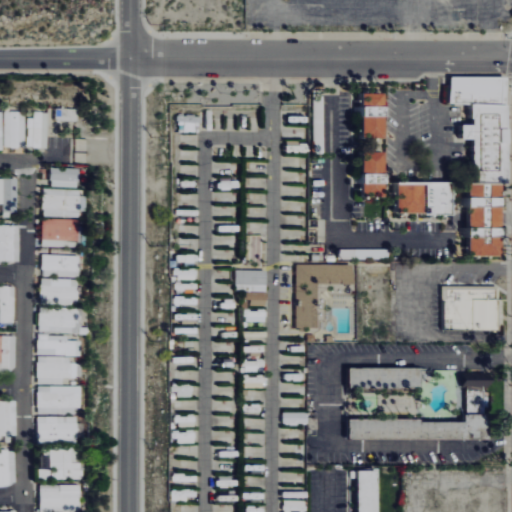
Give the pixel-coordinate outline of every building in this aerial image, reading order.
[(351,137),(374,136),(373,115),(381,115),(380,106),(374,106),(373,92),(350,92),(351,137)] [(78,108),(56,108),(56,120),(78,120),(78,108)] [(5,147),(25,147),(26,112),(5,111),(5,147)] [(28,118),(28,147),(48,147),(49,112),(34,112),(34,118),(28,118)] [(374,195),(373,150),(350,151),(351,196),(374,195)] [(0,177),(0,215),(17,215),(17,178),(0,177)] [(387,213),(446,213),(446,182),(387,182),(387,213)] [(460,255),(489,255),(489,205),(493,205),(493,183),(459,183),(459,195),(455,195),(455,206),(459,206),(459,226),(455,226),(455,236),(460,236),(460,255)] [(86,196),(80,196),(80,189),(44,188),(43,215),(79,216),(79,210),(86,210),(86,196)] [(80,219),(43,218),(42,239),(79,240),(80,219)] [(0,260),(18,261),(18,245),(14,245),(14,224),(0,224),(0,260)] [(347,265),(293,263),(291,329),(311,330),(312,282),(347,284),(347,265)] [(264,270),(234,270),(234,290),(264,291),(264,270)] [(76,278),(39,279),(40,304),(77,303),(76,278)] [(0,321),(13,322),(14,286),(0,285),(0,321)] [(438,331),(499,331),(499,299),(495,299),(495,287),(438,287),(438,331)] [(265,292),(242,291),(242,304),(264,304),(265,292)] [(38,331),(76,333),(77,308),(39,307),(38,331)] [(265,322),(265,311),(244,310),(243,321),(265,322)] [(0,369),(15,370),(15,335),(0,334),(0,369)] [(37,355),(79,355),(79,340),(68,340),(68,334),(37,334),(37,355)] [(62,377),(71,377),(71,357),(37,356),(37,384),(62,385),(62,377)] [(343,368),(416,368),(416,389),(343,388),(343,368)] [(37,407),(79,407),(80,386),(37,385),(37,407)] [(344,420),(344,440),(484,441),(484,387),(460,387),(460,420),(344,420)] [(0,400),(0,434),(17,434),(16,400),(0,400)] [(37,479),(76,479),(78,416),(38,416),(37,447),(47,447),(46,469),(38,469),(37,479)] [(8,449),(0,449),(0,484),(9,484),(8,449)] [(372,471),(371,511),(351,511),(352,471),(372,471)] [(78,484),(39,485),(39,510),(53,510),(53,511),(78,511),(78,484)]
